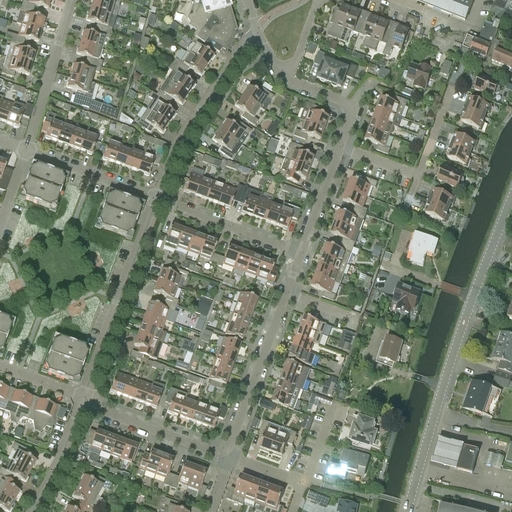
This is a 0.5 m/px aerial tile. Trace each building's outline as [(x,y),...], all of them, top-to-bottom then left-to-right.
[(47,9),(49,0),(27,0),(27,3),(22,1),(20,7),(33,11),(34,5),(47,9)] [(92,3),(90,10),(115,17),(120,1),(117,0),(106,0),(106,3),(97,0),(91,0),(91,3),(92,3)] [(184,0),(194,5),(191,15),(189,16),(187,17),(187,19),(187,21),(189,22),(188,26),(192,28),(195,31),(192,36),(194,37),(196,38),(213,11),(229,7),(227,0),(184,0)] [(427,7),(465,21),(473,0),(419,0),(428,3),(427,7)] [(503,11),(507,0),(495,0),(493,7),(503,11)] [(339,41),(351,9),(342,6),(341,10),(335,8),(329,24),(332,25),(330,29),(329,29),(327,36),(339,41)] [(20,25),(41,31),(44,20),(31,16),(33,11),(20,7),(19,13),(24,15),(20,25)] [(234,36),(234,34),(234,32),(236,31),(229,7),(213,11),(196,38),(204,44),(207,39),(225,50),(233,38),(234,36)] [(351,9),(339,41),(346,43),(350,32),(357,34),(357,36),(366,13),(360,11),(359,12),(351,9)] [(110,34),(115,17),(90,10),(88,17),(87,17),(85,21),(99,25),(98,31),(110,34)] [(366,13),(357,36),(358,35),(365,37),(362,47),(368,49),(376,27),(379,20),(371,17),(372,15),(366,13)] [(149,16),(147,24),(153,26),(155,17),(149,16)] [(376,27),(368,49),(374,52),(378,42),(386,45),(382,55),(394,23),(388,21),(388,23),(379,20),(376,27)] [(494,21),(491,29),(496,31),(499,23),(494,21)] [(394,23),(382,55),(388,57),(392,47),(400,50),(404,41),(405,42),(408,36),(406,36),(408,31),(399,27),(400,26),(394,23)] [(41,31),(20,25),(17,36),(5,33),(4,39),(10,41),(23,44),(24,39),(37,43),(41,31)] [(484,26),(479,41),(482,42),(482,44),(480,43),(479,45),(478,45),(477,45),(475,45),(474,47),(472,46),(470,51),(470,52),(485,59),(490,46),(491,47),(497,31),(484,26)] [(108,40),(110,34),(98,31),(96,36),(82,32),(81,36),(82,37),(80,44),(100,50),(103,38),(108,40)] [(133,34),(132,41),(138,43),(140,36),(133,34)] [(461,48),(470,51),(472,46),(474,47),(475,45),(477,45),(478,45),(479,45),(480,43),(482,44),(482,42),(479,41),(466,36),(461,48)] [(205,44),(204,44),(196,38),(194,37),(190,42),(192,43),(185,53),(206,66),(210,60),(211,61),(214,57),(201,49),(205,44)] [(10,41),(6,57),(31,65),(34,53),(21,49),(23,44),(10,41)] [(332,41),(329,48),(336,51),(338,44),(332,41)] [(310,42),(307,49),(314,52),(317,46),(310,42)] [(89,59),(88,64),(100,68),(102,62),(97,61),(100,50),(80,44),(78,51),(77,50),(75,55),(89,59)] [(506,67),(511,54),(504,51),(498,49),(497,48),(491,61),(506,67)] [(328,83),(336,64),(324,60),(326,55),(318,52),(313,64),(321,67),(316,78),(319,79),(320,81),(322,83),(324,83),(326,82),(328,83)] [(202,73),(206,66),(185,53),(179,62),(175,59),(172,64),(185,73),(188,69),(200,77),(203,73),(202,73)] [(27,76),(31,65),(6,57),(1,74),(13,78),(14,72),(27,76)] [(439,74),(447,77),(451,64),(444,62),(439,74)] [(72,70),(70,77),(90,83),(93,72),(98,74),(100,68),(88,64),(86,70),(72,65),(71,70),(72,70)] [(182,78),(185,73),(172,64),(168,70),(171,72),(165,81),(187,95),(191,89),(192,90),(194,86),(182,78)] [(336,64),(328,83),(331,84),(331,86),(333,87),(336,88),(338,87),(340,88),(345,77),(352,80),(357,68),(349,65),(347,69),(336,64)] [(425,91),(432,70),(423,67),(422,69),(411,65),(406,78),(414,81),(413,87),(425,91)] [(134,73),(131,79),(136,82),(140,77),(134,73)] [(474,81),(471,90),(493,98),(494,95),(496,95),(498,94),(499,91),(499,88),(497,87),(499,84),(480,76),(478,82),(474,81)] [(90,102),(92,96),(95,85),(90,83),(70,77),(68,84),(67,84),(65,88),(80,92),(78,98),(90,102)] [(183,102),(187,95),(165,81),(155,96),(166,103),(169,98),(181,106),(184,102),(183,102)] [(246,91),(242,97),(259,109),(266,99),(270,102),(273,97),(263,90),(259,95),(247,87),(245,91),(246,91)] [(163,107),(166,103),(155,96),(150,92),(147,98),(152,101),(146,110),(168,124),(172,118),(173,119),(175,115),(163,107)] [(74,97),(72,104),(115,120),(118,112),(90,102),(78,98),(74,97)] [(253,119),(259,109),(242,97),(238,104),(237,103),(234,107),(246,115),(243,119),(254,127),(257,121),(253,119)] [(380,98),(376,109),(396,117),(401,118),(407,102),(395,97),(393,103),(380,98)] [(463,110),(484,118),(486,112),(488,113),(491,106),(488,105),(488,106),(470,99),(468,104),(465,103),(463,110)] [(0,104),(0,121),(5,123),(12,105),(1,101),(0,104)] [(32,107),(26,105),(25,107),(14,103),(13,105),(12,105),(5,123),(13,126),(12,127),(17,129),(21,117),(28,119),(32,107)] [(305,103),(302,109),(299,120),(303,122),(323,129),(327,118),(315,113),(317,108),(305,103)] [(376,109),(373,119),(392,127),(396,117),(376,109)] [(164,131),(168,124),(146,110),(136,125),(147,132),(150,127),(162,135),(165,131),(164,131)] [(484,118),(463,110),(460,116),(463,117),(461,122),(479,129),(479,130),(481,131),(484,125),(482,124),(484,118)] [(49,139),(57,142),(63,124),(52,120),(54,116),(47,113),(41,130),(47,132),(44,139),(49,141),(49,139)] [(373,119),(369,130),(389,137),(392,127),(373,119)] [(223,125),(219,132),(237,143),(243,134),(247,136),(251,131),(240,124),(237,129),(225,121),(222,125),(223,125)] [(323,129),(303,122),(300,132),(295,131),(292,137),(304,141),(306,135),(319,140),(323,129)] [(57,142),(68,146),(74,128),(63,124),(57,142)] [(68,146),(79,150),(86,132),(74,128),(68,146)] [(389,137),(369,130),(365,141),(377,145),(375,151),(387,155),(390,149),(385,148),(389,137)] [(86,132),(79,150),(87,153),(86,154),(90,156),(97,137),(86,132)] [(237,143),(219,132),(215,138),(214,137),(212,141),(224,149),(221,154),(232,161),(241,146),(237,143)] [(449,146),(470,155),(472,149),(474,149),(477,143),(474,142),(474,143),(456,136),(454,141),(451,140),(449,146)] [(114,163),(120,145),(108,141),(101,160),(106,162),(106,160),(114,163)] [(290,143),(284,160),(308,169),(312,158),(300,153),(302,148),(290,143)] [(132,149),(120,145),(114,163),(125,167),(132,149)] [(470,155),(449,146),(446,153),(449,154),(447,159),(465,166),(464,167),(467,168),(469,161),(467,160),(470,155)] [(143,154),(132,149),(125,167),(136,172),(143,154)] [(143,154),(136,172),(144,174),(143,175),(147,177),(152,164),(158,166),(161,157),(155,155),(154,158),(143,154)] [(304,180),(308,169),(284,160),(278,176),(290,181),(292,175),(304,180)] [(24,200),(36,204),(49,209),(48,210),(54,213),(57,206),(55,206),(64,181),(66,182),(68,176),(62,173),(61,175),(32,164),(21,193),(20,193),(17,199),(23,201),(24,200)] [(462,185),(464,182),(463,179),(461,179),(463,175),(443,167),(441,173),(437,171),(434,180),(457,189),(459,186),(460,186),(462,185)] [(195,196),(202,178),(190,174),(183,193),(187,194),(187,193),(195,196)] [(195,196),(206,200),(213,182),(202,178),(195,196)] [(350,179),(346,191),(366,198),(370,187),(375,189),(377,183),(365,178),(363,184),(350,179)] [(206,200),(217,204),(224,186),(213,182),(206,200)] [(236,191),(224,186),(217,204),(225,207),(224,208),(229,210),(236,191)] [(245,214),(252,217),(259,199),(260,194),(243,188),(239,199),(244,202),(240,214),(244,215),(245,214)] [(100,228),(112,232),(125,237),(124,238),(131,241),(133,235),(131,234),(142,205),(139,203),(113,194),(113,192),(107,190),(105,196),(106,197),(97,221),(96,221),(94,227),(100,229),(100,228)] [(355,206),(353,212),(365,216),(367,210),(362,208),(366,198),(346,191),(342,202),(355,206)] [(427,202),(448,210),(450,204),(452,205),(455,198),(452,197),(452,198),(434,191),(432,196),(429,195),(427,202)] [(252,217),(263,221),(270,203),(259,199),(252,217)] [(448,210),(427,202),(424,209),(427,210),(425,214),(443,221),(442,222),(445,223),(447,217),(446,216),(448,210)] [(263,221),(275,225),(281,207),(270,203),(263,221)] [(283,204),(281,207),(275,225),(282,228),(282,229),(286,231),(290,218),(296,221),(300,210),(283,204)] [(359,232),(365,216),(353,212),(351,217),(339,212),(335,223),(359,232)] [(353,249),(359,232),(335,223),(330,234),(343,239),(341,244),(353,249)] [(176,248),(182,230),(175,227),(175,226),(171,224),(162,248),(174,252),(176,248)] [(194,234),(182,230),(176,248),(187,252),(194,234)] [(205,238),(194,234),(187,252),(198,256),(205,238)] [(433,254),(437,241),(415,234),(406,261),(422,266),(426,252),(433,254)] [(159,236),(155,248),(159,249),(163,238),(159,236)] [(212,241),(205,238),(198,256),(209,260),(208,263),(214,266),(218,256),(212,254),(217,241),(213,240),(212,241)] [(347,265),(353,249),(341,244),(339,250),(327,245),(323,256),(347,265)] [(223,258),(218,256),(214,266),(221,268),(222,265),(233,269),(240,251),(232,248),(233,247),(228,245),(223,258)] [(233,269),(244,273),(251,255),(240,251),(233,269)] [(244,273),(255,277),(262,259),(251,255),(244,273)] [(343,275),(347,265),(323,256),(319,266),(343,275)] [(262,259),(255,277),(267,281),(265,284),(272,287),(275,278),(269,275),(274,262),(270,261),(270,262),(262,259)] [(340,285),(343,275),(319,266),(315,277),(335,283),(340,285)] [(161,270),(157,281),(177,289),(181,278),(185,280),(188,274),(176,269),(174,275),(161,270)] [(331,294),(335,283),(315,277),(311,287),(323,292),(321,298),(333,302),(335,296),(331,294)] [(362,288),(368,290),(372,280),(366,278),(362,288)] [(165,297),(163,303),(175,307),(178,301),(173,299),(177,289),(157,281),(153,293),(165,297)] [(397,310),(408,314),(410,308),(414,309),(419,294),(399,287),(394,302),(399,304),(397,310)] [(205,291),(202,297),(212,300),(214,294),(206,291),(205,291)] [(240,293),(236,304),(253,310),(256,299),(254,298),(248,296),(243,294),(240,293)] [(149,303),(145,314),(164,322),(168,311),(173,313),(175,307),(163,303),(161,308),(149,303)] [(236,304),(232,314),(249,320),(253,310),(236,304)] [(201,307),(198,316),(199,316),(205,318),(208,310),(201,307)] [(145,314),(141,325),(161,332),(164,322),(145,314)] [(232,314),(228,324),(245,330),(249,320),(232,314)] [(0,357),(3,351),(2,351),(11,326),(12,327),(15,320),(9,318),(8,320),(0,316),(0,357)] [(304,317),(300,327),(322,336),(326,325),(304,317)] [(241,341),(245,330),(228,324),(224,335),(241,341)] [(141,325),(137,335),(157,342),(161,332),(141,325)] [(300,327),(296,338),(313,344),(319,346),(322,336),(300,327)] [(200,342),(207,344),(211,334),(204,331),(200,342)] [(495,347),(511,352),(511,338),(500,334),(495,347)] [(84,348),(72,343),(59,339),(60,337),(54,335),(52,341),(53,342),(44,367),(43,366),(41,372),(47,374),(47,373),(67,380),(76,384),(87,354),(89,355),(91,349),(85,347),(84,348)] [(162,344),(157,342),(137,335),(133,346),(146,350),(144,356),(156,360),(162,344)] [(223,338),(219,349),(236,355),(240,344),(223,338)] [(309,354),(313,344),(296,338),(292,348),(309,354)] [(395,364),(402,343),(386,338),(380,359),(395,364)] [(511,352),(495,347),(491,359),(500,362),(497,370),(511,375),(511,372),(511,352)] [(315,356),(309,354),(292,348),(288,358),(311,367),(315,356)] [(219,349),(215,359),(232,365),(236,355),(219,349)] [(228,375),(232,365),(215,359),(212,369),(228,375)] [(174,367),(185,371),(188,366),(176,362),(174,367)] [(287,362),(283,372),(306,381),(310,370),(287,362)] [(225,386),(228,375),(212,369),(208,380),(212,381),(210,387),(220,390),(222,385),(225,386)] [(303,390),(306,381),(283,372),(279,382),(301,390),(303,390)] [(496,372),(492,385),(506,390),(511,391),(511,383),(508,383),(511,377),(496,372)] [(114,393),(121,396),(128,378),(116,373),(109,393),(113,394),(114,393)] [(326,388),(333,390),(337,380),(329,377),(326,388)] [(121,396),(133,400),(139,382),(128,378),(121,396)] [(133,400),(144,404),(150,386),(139,382),(133,400)] [(150,386),(144,404),(151,407),(151,408),(155,410),(162,390),(164,387),(152,382),(150,386)] [(297,400),(301,390),(279,382),(276,393),(297,400)] [(491,419),(501,392),(472,382),(462,409),(491,419)] [(0,385),(0,409),(4,411),(11,391),(8,390),(8,389),(0,385)] [(333,390),(326,388),(323,387),(321,394),(331,397),(333,390)] [(178,417),(185,399),(186,395),(169,389),(164,403),(169,405),(166,414),(171,415),(171,414),(178,417)] [(12,424),(23,394),(14,391),(14,393),(11,391),(4,411),(9,413),(10,423),(12,424)] [(293,411),(297,400),(276,393),(272,403),(293,411)] [(23,394),(12,424),(15,425),(22,418),(27,420),(34,400),(31,399),(32,397),(23,394)] [(331,406),(332,401),(316,396),(315,400),(331,406)] [(178,417),(190,421),(196,403),(185,399),(178,417)] [(36,432),(47,403),(38,400),(37,401),(34,400),(27,420),(32,422),(33,431),(36,432)] [(56,406),(47,403),(36,432),(39,433),(46,427),(51,429),(59,409),(55,408),(56,406)] [(190,421),(201,425),(208,407),(196,403),(190,421)] [(218,411),(208,407),(201,425),(208,428),(208,429),(212,431),(217,418),(222,420),(227,409),(222,407),(219,409),(218,411)] [(371,447),(376,432),(371,431),(373,422),(359,418),(356,426),(353,425),(349,441),(371,447)] [(259,448),(271,452),(278,433),(280,428),(263,422),(259,434),(264,436),(259,448)] [(23,431),(16,428),(13,438),(20,440),(23,431)] [(89,448),(100,452),(106,435),(95,431),(95,433),(89,431),(84,444),(90,446),(89,448)] [(289,437),(278,433),(271,452),(282,456),(286,444),(292,446),(296,434),(290,432),(289,437)] [(100,452),(110,456),(116,439),(106,435),(100,452)] [(438,437),(431,463),(457,470),(464,444),(438,437)] [(110,456),(120,459),(126,442),(116,439),(110,456)] [(137,446),(126,442),(120,459),(131,463),(137,446)] [(16,453),(11,462),(29,472),(33,466),(34,466),(36,462),(21,454),(24,449),(13,443),(10,450),(16,453)] [(470,474),(471,474),(472,473),(472,472),(477,452),(478,452),(478,451),(477,450),(477,451),(462,446),(461,446),(460,446),(460,447),(455,468),(454,467),(454,468),(454,469),(455,470),(455,469),(470,473),(470,474)] [(151,451),(149,456),(143,454),(136,475),(142,478),(145,472),(155,475),(162,455),(151,451)] [(364,475),(368,459),(369,459),(344,452),(339,468),(330,466),(327,475),(341,478),(343,470),(364,475)] [(173,460),(162,455),(155,475),(164,479),(162,485),(169,487),(173,476),(168,474),(173,460)] [(0,468),(0,475),(8,480),(10,475),(25,483),(27,479),(26,478),(29,472),(11,462),(6,471),(0,468)] [(178,478),(173,476),(169,487),(175,490),(177,484),(187,487),(194,468),(183,463),(178,478)] [(206,472),(194,468),(187,487),(197,491),(195,497),(201,500),(206,488),(200,486),(206,472)] [(8,480),(0,475),(0,495),(13,503),(16,496),(18,497),(20,493),(5,485),(8,480)] [(81,481),(78,487),(97,497),(102,488),(107,491),(111,485),(100,479),(97,484),(82,476),(80,480),(81,481)] [(245,500),(252,480),(241,476),(235,490),(230,488),(226,500),(242,506),(245,500)] [(245,500),(255,503),(262,484),(252,480),(245,500)] [(272,487),(262,484),(255,503),(265,507),(272,487)] [(96,511),(102,500),(97,497),(78,487),(75,494),(74,493),(71,497),(86,505),(83,510),(87,511),(96,511)] [(283,491),(272,487),(265,507),(263,511),(281,511),(283,509),(283,508),(278,506),(283,491)] [(0,509),(5,511),(9,511),(11,510),(10,509),(13,503),(0,495),(0,509)] [(167,508),(165,511),(182,511),(173,508),(175,503),(164,499),(161,505),(167,508)] [(355,511),(357,506),(340,503),(337,511),(355,511)]
